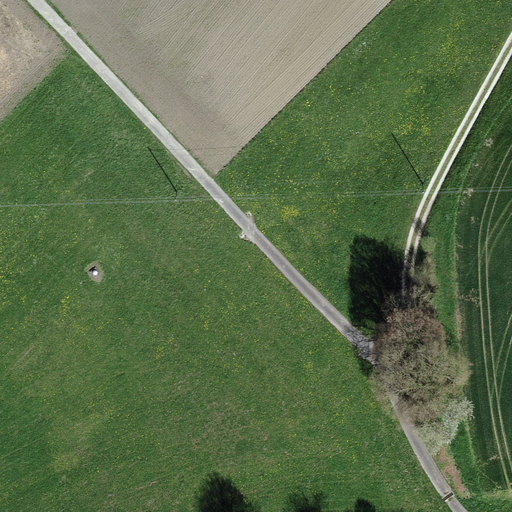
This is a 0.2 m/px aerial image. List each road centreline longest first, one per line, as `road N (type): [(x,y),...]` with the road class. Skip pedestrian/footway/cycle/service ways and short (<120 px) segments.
road 1 (track): [(398,361),(335,317),(35,0)]
road 2 (track): [(398,361),(412,245),(511,44)]
road 3 (track): [(461,511),(406,416),(398,361)]
